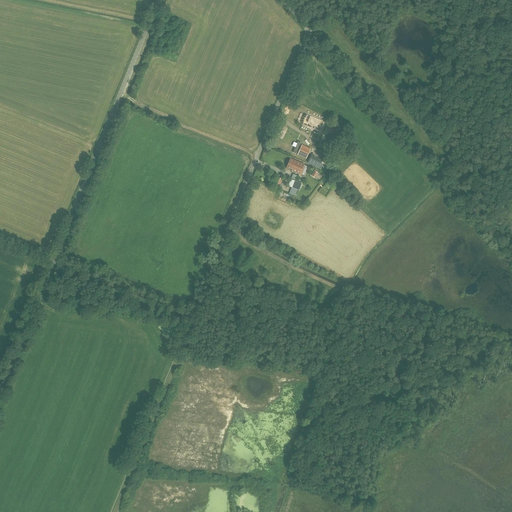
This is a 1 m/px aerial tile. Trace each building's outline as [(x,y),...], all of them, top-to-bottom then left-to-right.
[(318,131),(322,121),(306,114),(302,124),(318,131)] [(328,129),(327,132),(336,136),(338,131),(336,130),(338,127),(329,123),(327,127),(329,128),(328,129)] [(302,145),(297,155),(306,159),(310,149),(302,145)] [(323,160),(312,155),(308,163),(319,169),(323,160)] [(291,159),(286,169),(300,174),(304,164),(291,159)] [(291,179),(288,186),(299,190),(302,184),(291,179)]
